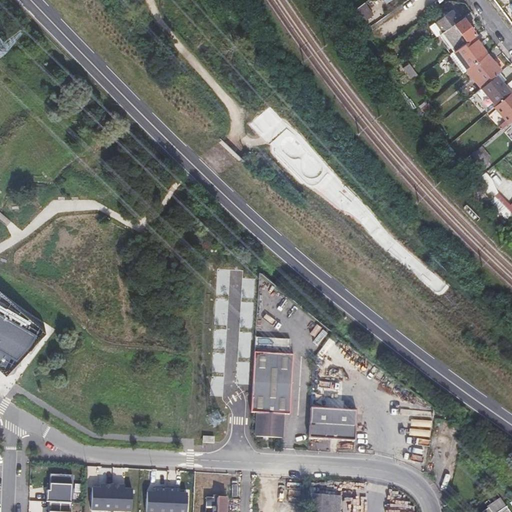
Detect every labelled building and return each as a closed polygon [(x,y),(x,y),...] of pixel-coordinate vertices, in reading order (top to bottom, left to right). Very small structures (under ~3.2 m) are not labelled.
[(368,0),(359,7),(367,18),(374,12),(373,10),(377,7),(372,0),(368,0)] [(452,10),(436,22),(444,32),(450,28),(449,27),(459,20),(452,10)] [(450,28),(444,32),(442,33),(456,52),(468,42),(468,40),(476,34),(464,18),(450,28)] [(455,52),(468,70),(488,54),(475,38),(468,42),(456,52),(455,52)] [(425,46),(428,51),(437,45),(437,43),(434,41),(433,40),(425,46)] [(467,71),(481,89),(497,76),(502,72),(488,54),(468,70),(467,71)] [(481,89),(495,106),(511,93),(497,76),(481,89)] [(511,93),(495,106),(495,107),(509,123),(511,120),(511,93)] [(447,122),(459,137),(462,134),(465,132),(455,120),(452,122),(450,119),(447,122)] [(459,137),(472,154),(476,151),(469,143),(474,139),(470,134),(465,138),(462,134),(459,137)] [(472,154),(485,169),(490,165),(477,150),(476,151),(472,154)] [(25,313),(0,293),(0,366),(14,375),(44,324),(25,313)] [(254,351),(251,412),(253,412),(258,413),(257,436),(261,436),(267,351),(254,351)] [(292,353),(267,351),(261,436),(282,437),(284,413),(289,414),(292,353)] [(357,410),(312,407),(310,439),(355,442),(357,410)] [(47,490),(47,502),(69,503),(71,503),(73,475),(50,474),(50,483),(50,490),(47,490)] [(112,511),(113,485),(104,485),(104,488),(100,488),(93,488),(92,511),(112,511)] [(121,489),(121,485),(113,485),(112,511),(132,511),(133,489),(125,489),(121,489)] [(167,511),(168,488),(156,487),(156,492),(148,492),(147,511),(167,511)] [(180,488),(168,488),(167,511),(187,511),(188,493),(180,493),(180,488)] [(311,496),(309,511),(339,511),(340,498),(311,496)] [(206,497),(205,511),(225,511),(226,509),(241,509),(241,499),(206,497)] [(509,511),(499,497),(487,506),(488,507),(481,511),(509,511)] [(46,511),(68,511),(69,503),(47,502),(46,511)]
